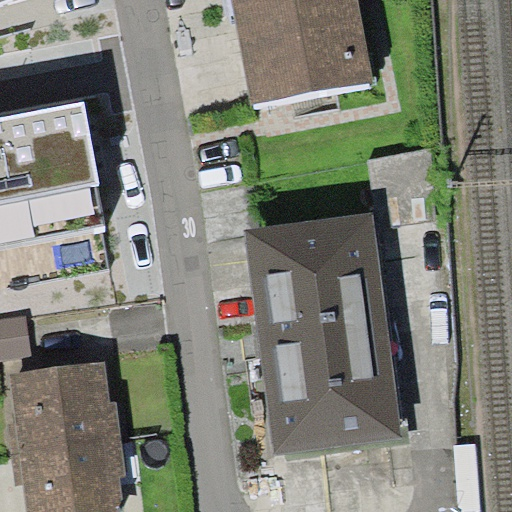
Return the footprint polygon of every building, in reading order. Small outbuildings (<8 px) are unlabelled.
[(374,80),(358,0),(231,0),(232,2),(251,103),(374,80)] [(99,185),(83,101),(0,117),(0,245),(103,225),(95,186),(99,185)] [(372,213),(245,229),(260,344),(274,454),(401,438),(372,213)] [(26,315),(0,319),(0,387),(0,388),(0,386),(0,359),(32,355),(26,315)] [(105,361),(9,374),(15,422),(6,423),(11,454),(121,439),(116,402),(111,403),(105,361)] [(126,475),(121,439),(11,454),(15,484),(23,483),(26,511),(125,511),(120,476),(126,475)]
